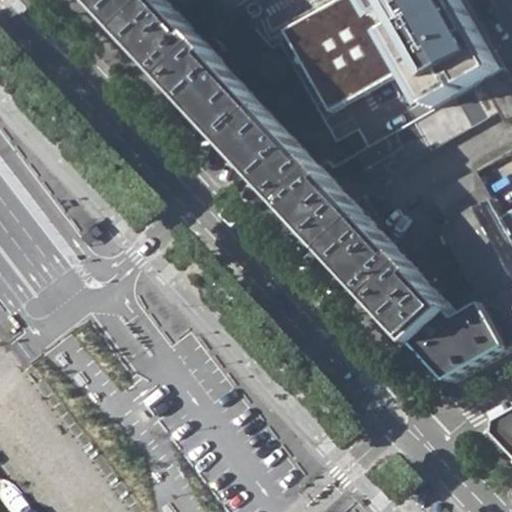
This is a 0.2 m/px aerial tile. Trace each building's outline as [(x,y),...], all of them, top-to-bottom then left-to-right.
[(91,0),(113,24),(128,39),(166,4),(162,0),(91,0)] [(234,10),(241,6),(237,0),(219,0),(227,14),(234,10)] [(306,24),(288,34),(334,114),(351,104),(389,82),(411,69),(436,112),(442,108),(456,101),(469,93),(483,85),(505,72),(500,63),(463,0),(347,0),(343,3),(306,24)] [(180,94),(231,149),(270,113),(218,59),(166,4),(128,39),(180,94)] [(128,39),(113,24),(101,35),(109,43),(116,51),(128,39)] [(511,120),(511,83),(505,72),(483,85),(500,112),(507,124),(511,120)] [(486,120),(500,112),(483,85),(469,93),(486,120)] [(472,128),(486,120),(469,93),(456,101),(472,128)] [(459,136),(472,128),(456,101),(442,108),(459,136)] [(445,144),(459,136),(442,108),(436,112),(428,116),(445,144)] [(282,204),(333,258),(370,222),(335,185),(336,183),(323,168),(270,113),(231,149),(282,204)] [(431,152),(445,144),(428,116),(416,124),(431,152)] [(417,160),(431,152),(416,124),(400,133),(417,160)] [(399,134),(387,141),(403,168),(417,160),(400,133),(399,134)] [(387,141),(373,148),(389,176),(403,168),(387,141)] [(376,184),(389,176),(373,148),(368,151),(360,156),(376,184)] [(476,174),(462,183),(478,211),(493,202),(488,195),(476,174)] [(462,183),(448,191),(464,219),(478,211),(462,183)] [(434,199),(449,227),(464,219),(448,191),(434,199)] [(446,229),(482,294),(470,301),(477,314),(490,307),(511,345),(511,211),(501,218),(493,202),(478,211),(464,219),(449,227),(446,229)] [(418,349),(420,347),(456,315),(457,313),(411,265),(411,263),(397,248),(395,249),(370,222),(333,258),(373,301),(392,321),(416,346),(418,349)] [(462,322),(456,315),(420,347),(426,354),(454,385),(511,352),(511,345),(490,307),(477,314),(462,322)] [(401,360),(416,346),(392,321),(377,334),(401,360)]
